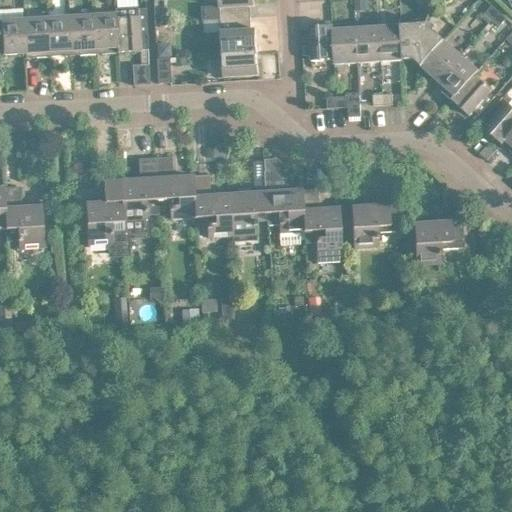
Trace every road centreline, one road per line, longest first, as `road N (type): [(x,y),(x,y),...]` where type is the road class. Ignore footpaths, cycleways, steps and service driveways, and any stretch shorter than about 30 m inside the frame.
road 1 (residential): [(0,115),(246,106),(291,129)]
road 2 (residential): [(291,129),(417,129),(511,211)]
road 3 (residential): [(291,129),(283,0)]
